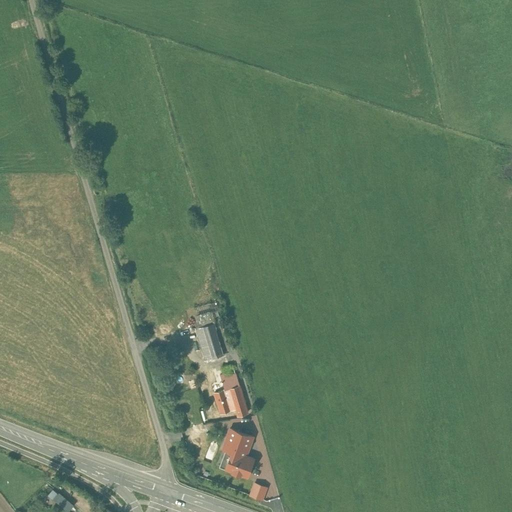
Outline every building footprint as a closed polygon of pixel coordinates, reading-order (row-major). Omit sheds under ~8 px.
[(216,322),(199,327),(208,359),(226,353),(216,322)] [(239,387),(214,394),(220,415),(245,408),(239,387)] [(232,451),(249,458),(256,437),(228,426),(221,449),(232,451)] [(232,451),(225,468),(248,477),(255,460),(249,458),(232,451)] [(264,499),(267,484),(253,481),(250,495),(264,499)] [(48,494),(67,511),(74,504),(54,487),(48,494)]
